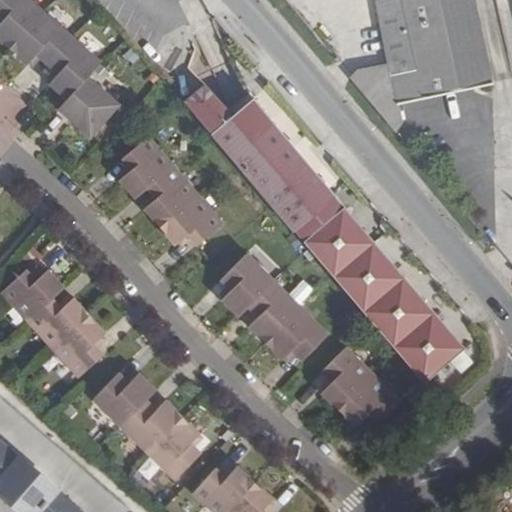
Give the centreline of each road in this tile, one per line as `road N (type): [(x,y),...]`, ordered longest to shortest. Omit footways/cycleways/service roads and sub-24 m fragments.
road 1 (residential): [(356,511),(202,366),(57,201),(0,151)]
road 2 (unclassified): [(235,0),(511,320)]
road 3 (secondary): [(511,398),(392,511)]
